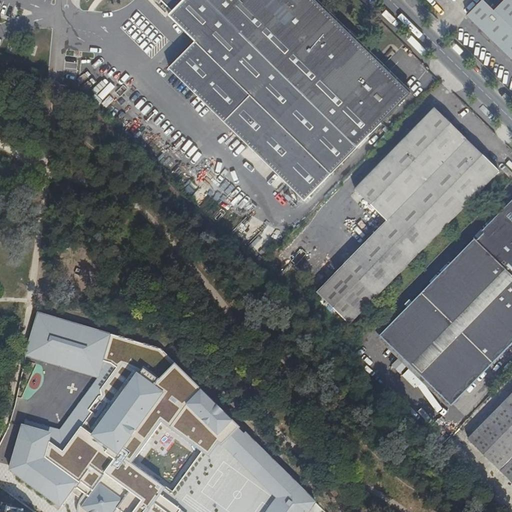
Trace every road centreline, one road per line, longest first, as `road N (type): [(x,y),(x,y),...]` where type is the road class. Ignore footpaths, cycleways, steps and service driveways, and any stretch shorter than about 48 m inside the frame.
road 1 (unknown): [(61,19),(135,56),(278,206)]
road 2 (tertiary): [(389,0),(511,120)]
